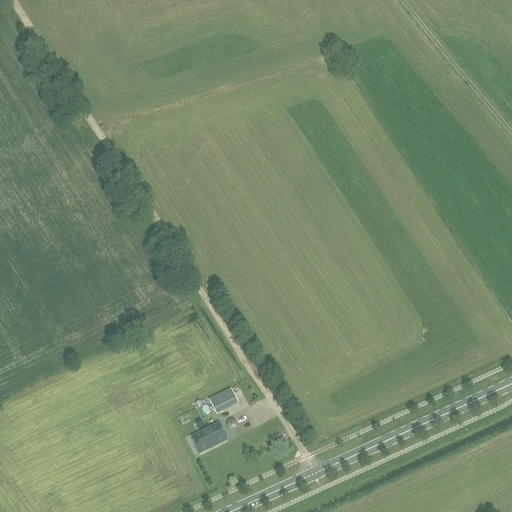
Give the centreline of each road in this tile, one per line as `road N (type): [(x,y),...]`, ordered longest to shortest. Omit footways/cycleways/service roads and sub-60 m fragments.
road 1 (track): [(313,475),(14,0)]
road 2 (secondary): [(233,511),(511,384)]
